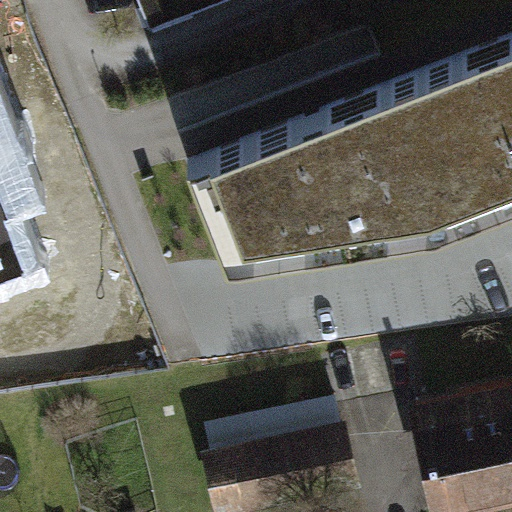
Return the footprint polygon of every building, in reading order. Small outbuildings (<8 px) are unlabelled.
[(139,0),(149,25),(214,0),(139,0)] [(511,191),(511,26),(379,78),(435,222),(511,191)] [(227,254),(435,222),(379,78),(187,152),(227,254)] [(0,258),(13,253),(0,219),(0,258)] [(511,377),(417,398),(421,418),(418,419),(435,500),(511,483),(511,377)] [(206,415),(214,451),(342,424),(334,388),(206,415)] [(342,424),(214,451),(223,496),(352,469),(342,424)]
